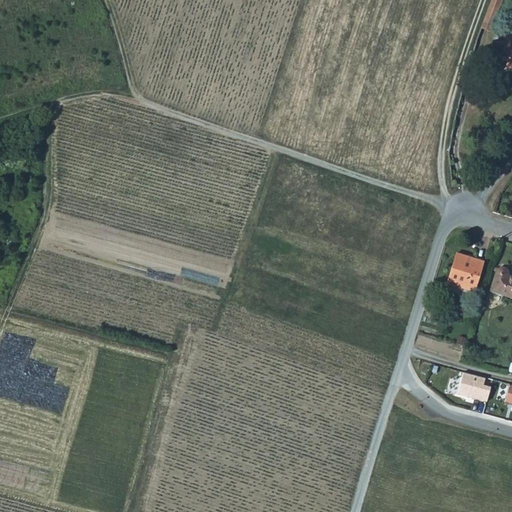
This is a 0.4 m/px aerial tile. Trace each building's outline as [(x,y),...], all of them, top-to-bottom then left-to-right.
[(495,19),(502,0),(490,0),(485,16),(495,19)] [(511,19),(508,28),(511,30),(511,34),(500,57),(501,57),(511,63),(511,19)] [(511,63),(501,57),(498,61),(499,64),(511,71),(511,63)] [(481,261),(454,252),(445,282),(472,290),(481,261)] [(496,268),(489,290),(511,296),(511,275),(506,274),(505,269),(501,267),(496,268)] [(485,378),(463,372),(457,394),(486,402),(490,387),(483,385),(485,378)]
